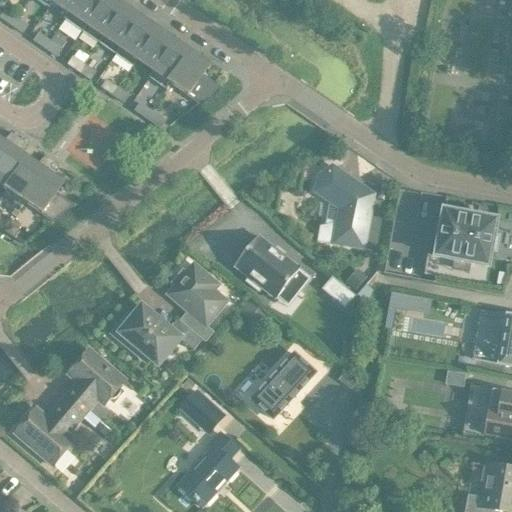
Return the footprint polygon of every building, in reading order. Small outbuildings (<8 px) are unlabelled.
[(35,0),(49,9),(53,3),(54,0),(35,0)] [(54,0),(53,3),(68,14),(64,20),(65,21),(79,0),(54,0)] [(79,0),(65,21),(82,32),(104,0),(79,0)] [(113,0),(104,0),(82,32),(99,44),(125,7),(113,0)] [(125,7),(99,44),(116,56),(141,19),(125,7)] [(11,26),(16,19),(5,11),(0,19),(11,26)] [(16,19),(11,26),(22,34),(28,27),(16,19)] [(141,19),(116,56),(132,67),(158,31),(141,19)] [(158,31),(132,67),(133,68),(138,62),(153,72),(148,78),(149,79),(175,42),(158,31)] [(45,50),(50,42),(39,35),(34,42),(45,50)] [(50,42),(45,50),(56,57),(61,50),(50,42)] [(166,91),(192,54),(175,42),(149,79),(166,91)] [(192,54),(166,91),(167,91),(171,85),(187,96),(198,104),(218,88),(217,87),(202,76),(209,66),(192,54)] [(79,73),(84,66),(73,58),(68,65),(79,73)] [(84,66),(79,73),(90,81),(95,73),(84,66)] [(112,96),(118,89),(106,81),(101,89),(112,96)] [(118,89),(112,96),(124,104),(129,97),(118,89)] [(146,120),(151,112),(140,104),(135,112),(146,120)] [(151,112),(146,120),(160,129),(166,122),(151,112)] [(0,165),(19,139),(11,133),(3,143),(0,140),(0,165)] [(19,139),(0,165),(0,186),(6,191),(2,196),(3,197),(29,160),(21,155),(26,144),(19,139)] [(20,209),(52,162),(45,156),(37,166),(29,160),(3,197),(20,209)] [(52,162),(20,209),(21,209),(25,203),(52,222),(72,206),(71,205),(56,194),(63,184),(54,178),(60,167),(52,162)] [(364,251),(364,250),(376,252),(381,225),(369,223),(374,196),(333,167),(330,171),(328,170),(319,177),(316,188),(318,189),(315,193),(339,210),(333,245),(364,251)] [(435,260),(489,269),(491,253),(496,254),(499,235),(494,235),(497,222),(444,213),(435,260)] [(299,270),(258,238),(234,268),(275,300),(299,270)] [(179,322),(205,344),(214,334),(206,327),(227,303),(214,292),(219,286),(193,265),(186,274),(183,271),(171,284),(175,287),(168,296),(187,312),(179,322)] [(357,270),(346,283),(356,291),(367,278),(357,270)] [(322,290),(344,309),(354,297),(333,279),(322,290)] [(202,341),(205,344),(179,322),(177,320),(169,331),(142,308),(132,320),(128,317),(117,330),(121,333),(120,334),(135,347),(132,350),(145,361),(148,358),(158,366),(180,340),(193,352),(202,341)] [(388,311),(384,330),(397,332),(400,313),(388,311)] [(511,318),(497,316),(480,313),(472,360),(511,367),(511,318)] [(63,402),(82,419),(97,401),(104,407),(125,382),(89,351),(68,376),(78,384),(63,402)] [(271,421),(313,375),(294,357),(252,403),(271,421)] [(470,387),(462,436),(485,440),(485,438),(511,442),(511,394),(502,393),(493,392),(470,387)] [(180,410),(208,436),(224,418),(197,392),(180,410)] [(82,419),(63,402),(47,420),(36,410),(15,435),(53,467),(74,442),(67,437),(82,419)] [(228,463),(238,453),(220,436),(210,447),(213,450),(178,487),(200,508),(236,470),(228,463)] [(466,511),(493,511),(494,511),(497,511),(511,511),(511,471),(489,467),(484,498),(469,496),(466,511)]
